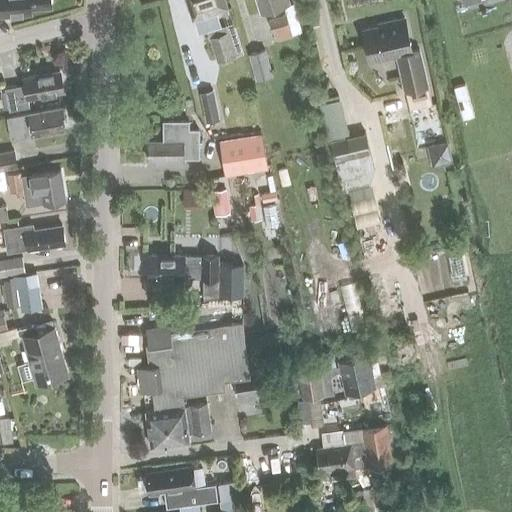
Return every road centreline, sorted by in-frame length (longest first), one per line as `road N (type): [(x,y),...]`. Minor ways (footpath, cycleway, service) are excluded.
road 1 (tertiary): [(102,462),(102,18)]
road 2 (residential): [(102,462),(314,434)]
